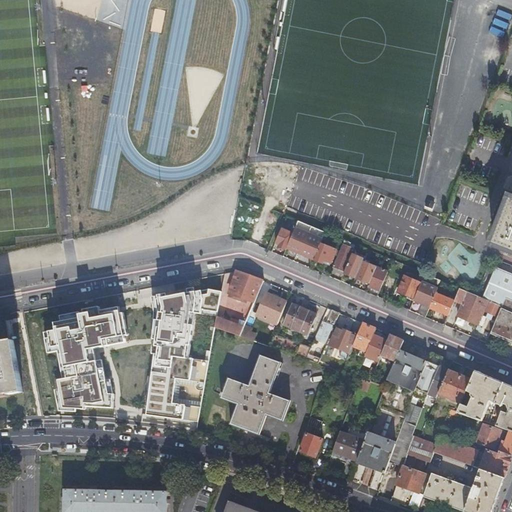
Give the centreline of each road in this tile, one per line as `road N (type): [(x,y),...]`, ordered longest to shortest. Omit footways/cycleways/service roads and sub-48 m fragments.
road 1 (residential): [(0,299),(244,253),(511,368)]
road 2 (tertiary): [(23,435),(205,452)]
road 3 (tertiary): [(205,452),(374,511)]
